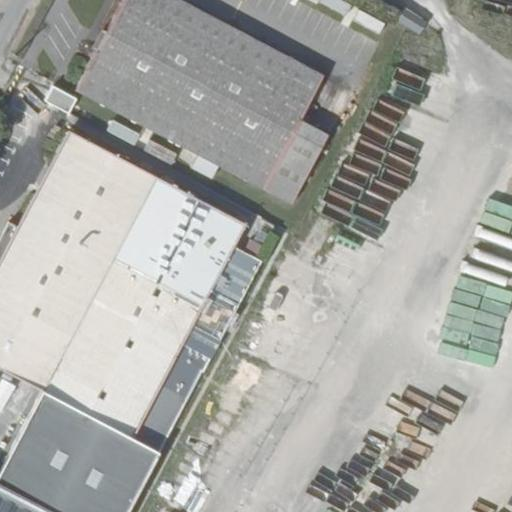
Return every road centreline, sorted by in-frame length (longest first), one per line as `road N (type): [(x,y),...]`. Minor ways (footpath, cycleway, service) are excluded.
road 1 (unknown): [(501,88),(391,308)]
road 2 (unknown): [(391,308),(309,511)]
road 3 (unknown): [(511,373),(391,308)]
road 4 (unknown): [(419,0),(501,88)]
